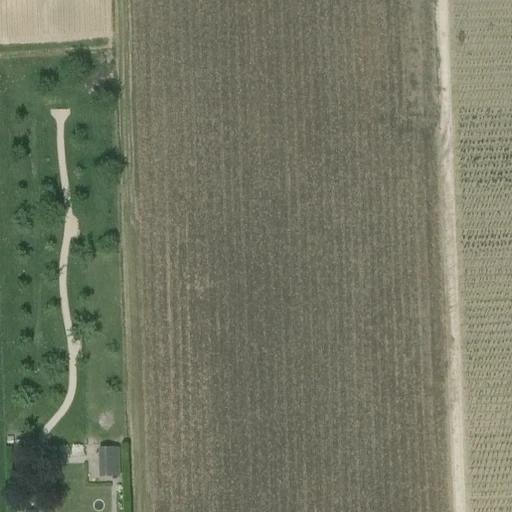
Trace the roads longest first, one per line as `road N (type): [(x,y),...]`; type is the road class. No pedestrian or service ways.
road 1 (track): [(457,511),(439,0)]
road 2 (track): [(279,0),(288,235),(448,223)]
